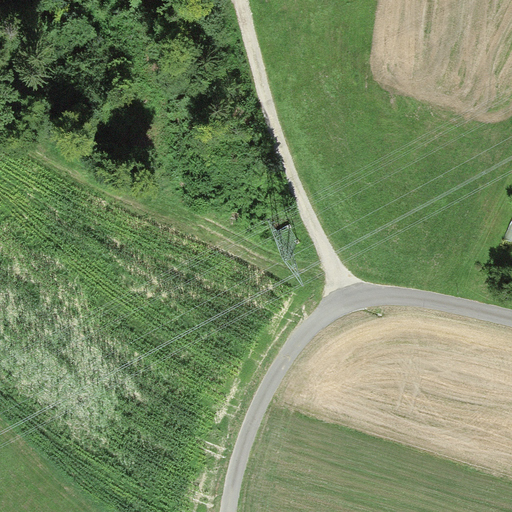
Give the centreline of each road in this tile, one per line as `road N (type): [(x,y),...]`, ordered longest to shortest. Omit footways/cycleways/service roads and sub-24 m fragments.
road 1 (unclassified): [(224,511),(273,369),(337,305),(405,298),(511,319)]
road 2 (track): [(237,0),(282,170),(337,305)]
